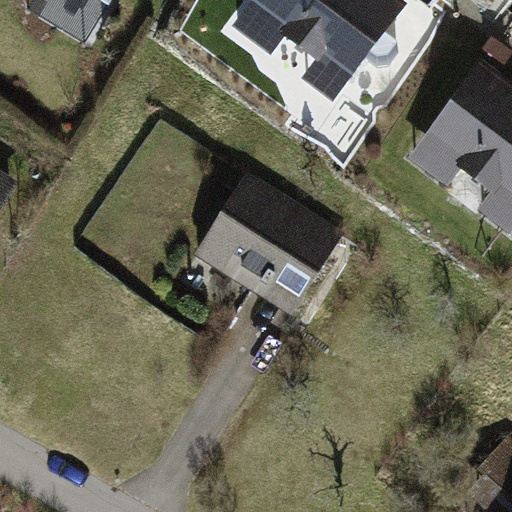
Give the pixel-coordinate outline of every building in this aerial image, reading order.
[(407,0),(256,0),(238,25),(339,96),(407,0)] [(511,81),(485,63),(419,158),(511,221),(511,81)] [(0,212),(18,183),(0,172),(0,212)] [(349,234),(251,173),(198,257),(296,319),(349,234)] [(511,511),(511,428),(461,484),(492,511),(511,511)]
